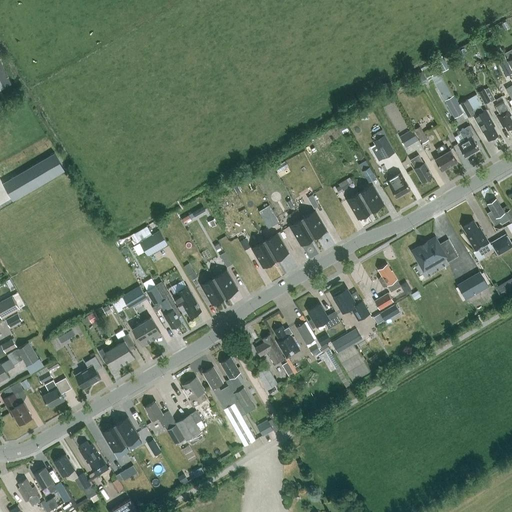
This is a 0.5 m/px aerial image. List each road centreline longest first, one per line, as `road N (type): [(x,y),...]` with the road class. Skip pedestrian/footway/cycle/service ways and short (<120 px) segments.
road 1 (tertiary): [(0,452),(38,442),(223,331),(251,306),(511,161)]
road 2 (unclassified): [(159,511),(286,436)]
road 3 (track): [(286,436),(223,331)]
